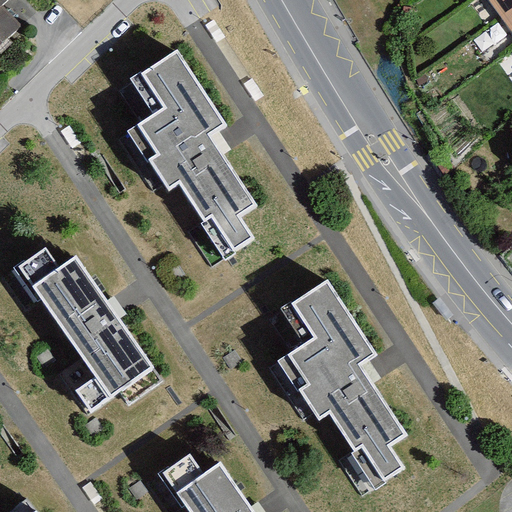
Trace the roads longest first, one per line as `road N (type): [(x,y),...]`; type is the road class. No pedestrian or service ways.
road 1 (primary): [(288,0),(377,150),(511,325)]
road 2 (residential): [(133,0),(0,129)]
